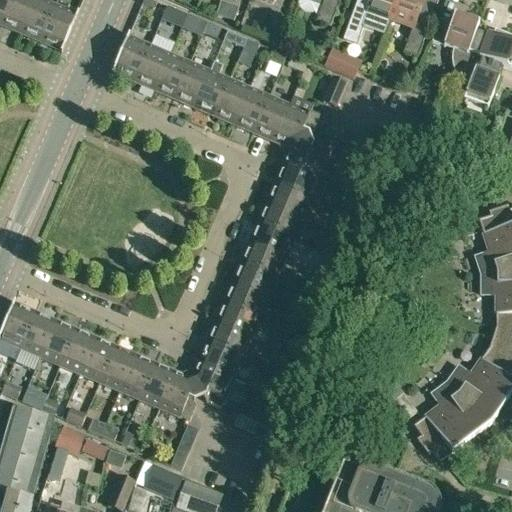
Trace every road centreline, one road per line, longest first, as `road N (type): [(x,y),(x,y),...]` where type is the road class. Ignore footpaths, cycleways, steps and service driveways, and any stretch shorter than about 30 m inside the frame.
road 1 (residential): [(74,91),(227,156),(238,170),(237,192),(184,315),(168,328),(146,328),(0,266)]
road 2 (unclassified): [(0,266),(74,91)]
